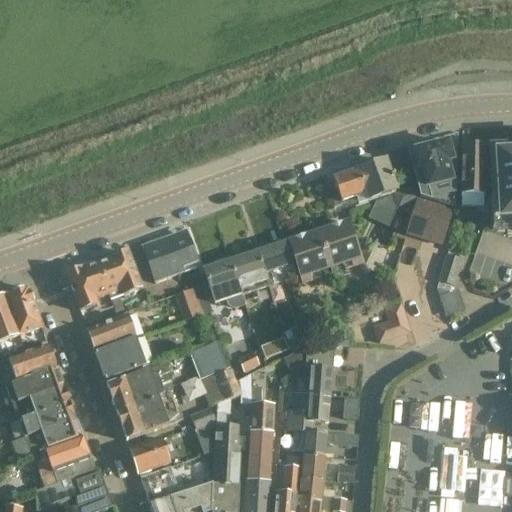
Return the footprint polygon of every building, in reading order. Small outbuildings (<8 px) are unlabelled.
[(427,187),(453,179),(447,159),(453,157),(448,138),(414,149),(420,166),(412,168),(419,194),(431,199),(427,187)] [(511,146),(488,147),(488,150),(489,188),(492,231),(511,230),(511,146)] [(462,157),(460,202),(461,202),(461,197),(483,198),(483,203),(484,203),(483,188),(489,188),(488,150),(485,150),(485,148),(462,147),(462,157)] [(395,195),(384,163),(359,172),(366,195),(369,204),(395,195)] [(341,204),(366,195),(359,172),(333,181),(341,204)] [(412,189),(393,196),(398,210),(417,203),(412,189)] [(375,203),(368,219),(389,229),(397,211),(392,197),(375,203)] [(423,242),(434,206),(418,201),(407,236),(423,242)] [(452,212),(434,206),(423,242),(441,247),(452,212)] [(347,225),(318,235),(329,269),(342,265),(344,271),(361,266),(347,225)] [(329,269),(318,235),(288,244),(302,285),(318,279),(317,274),(329,269)] [(197,269),(189,245),(186,237),(160,246),(159,244),(142,249),(155,285),(171,279),(170,274),(194,265),(196,270),(197,269)] [(294,276),(291,264),(285,246),(257,255),(269,288),(290,282),(289,278),(294,276)] [(127,255),(96,266),(108,297),(122,292),(123,296),(140,290),(134,274),(127,255)] [(257,255),(230,263),(241,297),(269,288),(257,255)] [(461,263),(446,258),(438,283),(453,288),(461,263)] [(217,268),(203,272),(210,291),(216,305),(225,302),(227,308),(234,311),(245,308),(241,297),(230,263),(217,268)] [(96,266),(66,276),(79,313),(97,307),(95,301),(108,297),(96,266)] [(198,274),(186,279),(191,291),(202,287),(198,274)] [(5,298),(19,338),(42,330),(28,290),(5,298)] [(202,318),(193,291),(175,298),(184,325),(202,318)] [(197,298),(204,318),(212,315),(206,294),(197,298)] [(5,298),(0,300),(0,345),(19,338),(5,298)] [(388,325),(374,329),(379,345),(410,335),(400,307),(384,312),(388,325)] [(86,333),(96,358),(135,344),(126,318),(86,333)] [(309,371),(307,396),(329,398),(331,372),(322,371),(323,353),(324,346),(331,347),(331,349),(333,349),(348,350),(348,344),(347,344),(348,325),(330,333),(317,343),(306,348),(304,371),(309,371)] [(290,333),(297,352),(311,346),(304,327),(290,333)] [(284,339),(260,349),(265,361),(288,352),(284,339)] [(135,344),(96,358),(105,384),(145,369),(135,344)] [(217,344),(188,356),(199,383),(230,371),(220,345),(218,346),(217,344)] [(29,355),(0,365),(0,364),(0,372),(6,389),(17,385),(57,371),(48,348),(29,355)] [(253,355),(237,363),(242,375),(258,367),(253,355)] [(126,443),(168,428),(183,422),(179,413),(177,414),(170,394),(158,399),(155,390),(171,384),(164,367),(106,388),(126,443)] [(57,371),(17,385),(6,389),(5,389),(12,406),(63,388),(57,371)] [(230,372),(215,378),(224,402),(230,400),(240,396),(235,385),(230,372)] [(251,376),(235,385),(240,396),(240,406),(250,407),(252,407),(251,421),(250,432),(272,433),(274,408),(261,407),(262,390),(251,390),(251,376)] [(287,376),(278,382),(283,389),(292,384),(287,376)] [(215,378),(199,384),(209,410),(211,409),(217,407),(218,406),(225,403),(224,402),(215,378)] [(69,405),(63,388),(12,406),(18,423),(69,405)] [(307,396),(295,396),(294,414),(288,414),(287,431),(306,433),(306,428),(311,428),(312,424),(327,425),(329,398),(307,396)] [(344,401),(342,421),(357,423),(359,403),(344,401)] [(75,422),(69,405),(18,423),(24,440),(75,422)] [(211,409),(209,410),(191,417),(195,428),(199,440),(216,434),(216,427),(215,424),(216,423),(211,409)] [(75,422),(24,440),(30,457),(81,439),(75,422)] [(238,429),(218,427),(216,427),(216,434),(214,457),(230,458),(230,451),(240,452),(244,452),(244,440),(237,439),(238,429)] [(269,486),(272,433),(250,432),(247,485),(269,486)] [(303,457),(324,459),(326,446),(333,447),(333,436),(305,433),(305,434),(294,433),(292,452),(303,453),(303,457)] [(340,438),(339,449),(356,450),(356,439),(340,438)] [(0,508),(7,506),(26,498),(32,496),(35,494),(75,480),(94,473),(87,455),(81,439),(30,457),(31,458),(44,453),(47,459),(35,463),(39,472),(39,473),(41,478),(22,485),(21,484),(3,490),(0,491),(0,508)] [(129,451),(138,476),(168,465),(160,440),(129,451)] [(214,457),(214,462),(213,485),(212,488),(238,490),(240,452),(230,451),(230,458),(214,457)] [(321,495),(324,459),(303,457),(299,494),(321,495)] [(213,485),(214,462),(173,477),(170,469),(140,480),(149,505),(213,485)] [(338,468),(337,484),(352,485),(354,469),(338,468)] [(275,494),(273,511),(296,511),(300,471),(283,469),(281,495),(275,494)] [(105,511),(113,509),(100,475),(76,483),(81,498),(74,501),(78,511),(105,511)] [(35,511),(43,511),(74,501),(81,498),(76,483),(75,480),(35,494),(35,511)] [(149,505),(151,511),(211,511),(212,488),(213,485),(149,505)] [(247,485),(245,509),(267,511),(269,486),(247,485)] [(236,511),(237,510),(238,490),(212,488),(211,511),(236,511)] [(319,511),(321,495),(299,494),(297,511),(319,511)] [(333,502),(332,511),(344,511),(345,503),(333,502)]
